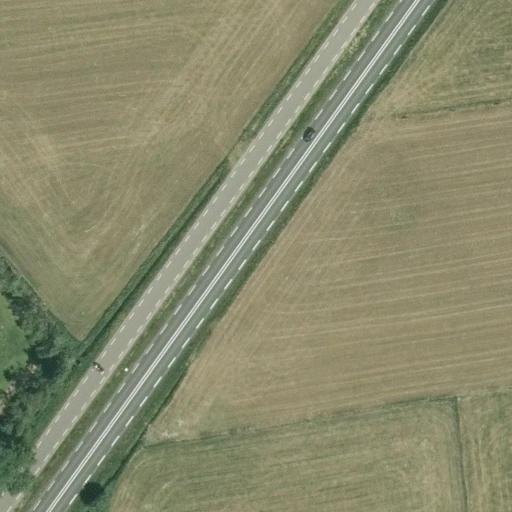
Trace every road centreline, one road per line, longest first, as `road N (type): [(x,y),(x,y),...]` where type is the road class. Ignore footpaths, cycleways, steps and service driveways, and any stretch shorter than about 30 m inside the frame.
road 1 (primary): [(51,511),(420,0)]
road 2 (unclassified): [(0,506),(203,238),(364,0)]
